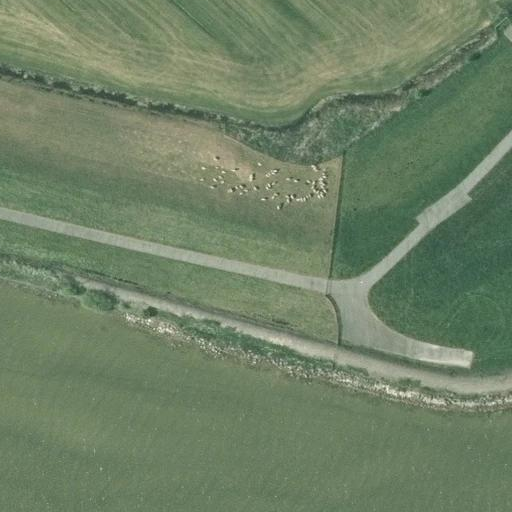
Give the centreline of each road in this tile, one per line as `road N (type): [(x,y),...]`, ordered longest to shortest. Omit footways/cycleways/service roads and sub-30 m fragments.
road 1 (unclassified): [(469,361),(360,333),(348,291),(511,137)]
road 2 (track): [(0,212),(348,291)]
